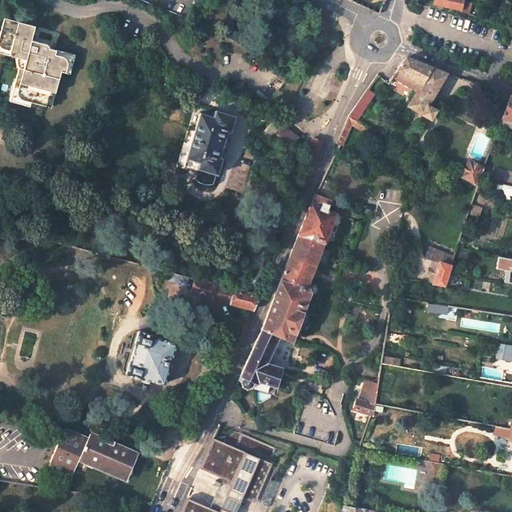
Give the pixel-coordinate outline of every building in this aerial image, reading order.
[(139,0),(163,10),(186,19),(194,2),(200,4),(201,0),(139,0)] [(460,10),(462,2),(462,0),(432,0),(432,3),(460,10)] [(462,2),(460,10),(459,11),(467,13),(470,5),(462,2)] [(55,94),(60,74),(60,73),(63,74),(65,65),(66,63),(65,60),(64,58),(62,56),(55,55),(56,50),(49,48),(47,44),(32,39),(35,26),(5,18),(1,32),(0,33),(0,47),(1,48),(3,49),(2,54),(17,58),(26,61),(23,68),(20,68),(13,90),(25,101),(31,103),(47,107),(51,93),(55,94)] [(64,58),(65,60),(66,63),(65,65),(63,74),(69,76),(75,55),(56,50),(55,55),(62,56),(64,58)] [(396,70),(421,85),(431,68),(425,66),(405,57),(396,70)] [(16,63),(17,64),(18,66),(20,68),(23,68),(26,61),(17,58),(16,59),(16,63)] [(441,102),(433,98),(447,74),(431,68),(421,85),(408,106),(430,120),(441,102)] [(510,96),(491,88),(487,99),(507,106),(510,96)] [(25,101),(13,90),(10,101),(30,107),(31,103),(25,101)] [(507,106),(502,119),(511,122),(511,96),(510,96),(507,106)] [(235,116),(215,110),(213,117),(200,113),(194,133),(187,131),(177,165),(198,172),(199,168),(218,174),(223,157),(220,156),(222,148),(225,148),(227,141),(225,140),(227,131),(230,132),(235,116)] [(360,116),(352,112),(351,112),(348,118),(357,122),(360,116)] [(372,136),(375,132),(357,122),(348,118),(337,144),(342,147),(351,125),(372,136)] [(272,140),(286,151),(297,137),(283,125),(272,140)] [(319,140),(312,137),(308,145),(309,150),(314,153),(319,140)] [(469,160),(461,177),(479,187),(485,168),(469,160)] [(324,243),(335,213),(326,210),(327,208),(327,206),(326,205),(325,204),(326,200),(314,195),(311,201),(301,228),(290,255),(274,294),(261,334),(247,362),(241,376),(243,377),(241,382),(242,386),(248,389),(252,386),(254,381),(257,383),(259,380),(278,386),(282,365),(266,362),(276,334),(290,340),(308,295),(308,290),(306,287),(322,242),(324,243)] [(0,223),(0,235),(10,238),(13,227),(0,223)] [(440,262),(444,252),(428,247),(424,257),(439,262),(440,262)] [(447,281),(449,275),(456,256),(444,252),(440,262),(439,262),(432,284),(445,287),(447,281)] [(511,270),(510,270),(511,260),(497,258),(496,272),(505,274),(504,282),(511,283),(511,270)] [(186,284),(189,275),(170,270),(167,279),(186,284)] [(212,296),(216,282),(195,277),(191,290),(212,296)] [(230,300),(234,287),(216,282),(212,296),(230,300)] [(253,307),(259,294),(234,287),(230,300),(253,307)] [(448,305),(429,302),(428,309),(447,311),(448,305)] [(174,357),(172,357),(176,341),(157,336),(157,334),(139,328),(125,373),(144,379),(144,377),(164,384),(169,367),(171,368),(174,357)] [(366,382),(364,389),(361,400),(358,398),(355,410),(373,416),(377,403),(380,385),(366,382)] [(510,433),(511,427),(508,427),(496,425),(496,431),(510,433)] [(87,439),(64,428),(50,460),(73,471),(80,456),(126,478),(137,454),(114,444),(115,441),(107,437),(105,440),(90,433),(87,439)] [(271,464),(213,439),(201,466),(213,471),(211,476),(218,479),(216,483),(220,485),(211,507),(187,497),(180,511),(231,511),(221,508),(224,501),(227,495),(241,501),(243,496),(255,501),(271,464)] [(265,504),(269,506),(279,482),(275,481),(265,504)] [(221,508),(231,511),(236,511),(238,507),(241,501),(227,495),(224,501),(221,508)]
